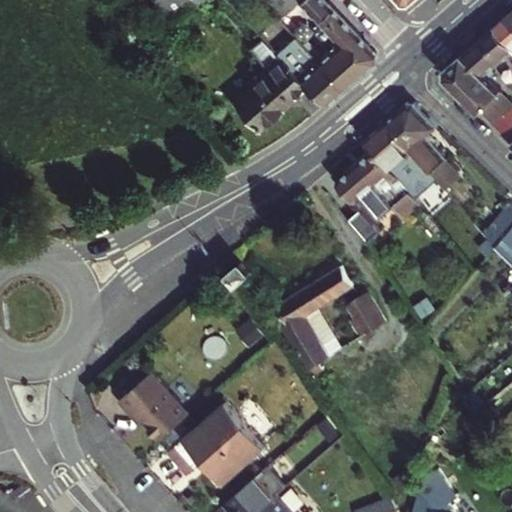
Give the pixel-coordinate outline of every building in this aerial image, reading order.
[(117,0),(144,35),(196,0),(117,0)] [(271,0),(285,14),(300,0),(271,0)] [(326,0),(300,0),(336,40),(323,52),(290,18),(284,24),(295,35),(345,85),(370,65),(375,60),(375,50),(326,0)] [(511,14),(503,22),(511,32),(511,14)] [(511,89),(492,69),(511,51),(511,32),(503,22),(454,64),(452,75),(511,133),(511,89)] [(272,45),(270,47),(279,57),(305,84),(323,103),(345,85),(295,35),(282,46),(276,41),(272,45)] [(290,95),(305,84),(279,57),(233,96),(257,125),(292,97),(290,95)] [(419,103),(408,101),(387,120),(435,175),(446,188),(462,174),(428,135),(441,125),(419,103)] [(387,120),(367,138),(376,148),(390,165),(402,155),(425,182),(435,175),(387,120)] [(390,165),(376,148),(339,180),(362,206),(349,218),(369,241),(382,230),(374,221),(395,204),(404,214),(421,200),(390,165)] [(497,246),(511,227),(511,198),(485,231),(497,246)] [(511,263),(511,227),(497,246),(496,247),(511,263)] [(242,261),(235,267),(229,273),(237,283),(251,271),(242,261)] [(278,304),(289,324),(283,327),(307,368),(330,354),(306,314),(353,285),(341,265),(278,304)] [(368,291),(350,302),(357,315),(353,318),(355,322),(353,323),(360,335),(385,320),(368,291)] [(147,420),(161,437),(190,412),(152,370),(119,399),(131,412),(135,408),(147,420)] [(225,400),(167,452),(187,474),(199,464),(204,459),(222,480),(224,482),(265,445),(225,400)] [(135,408),(131,412),(142,424),(147,420),(135,408)] [(204,459),(199,464),(218,485),(222,480),(204,459)] [(226,499),(238,511),(253,511),(288,481),(269,460),(226,499)] [(453,511),(436,486),(420,498),(417,507),(419,511),(453,511)] [(297,511),(279,491),(255,511),(297,511)]
